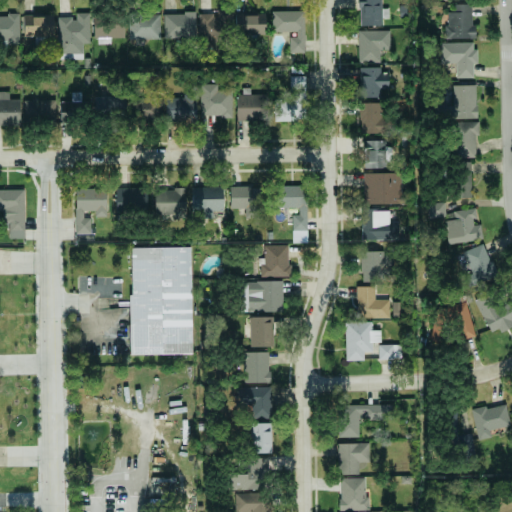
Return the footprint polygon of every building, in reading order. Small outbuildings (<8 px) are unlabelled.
[(388,18),(388,8),(382,7),(382,0),(358,0),(359,25),(382,25),(382,18),(388,18)] [(473,37),(472,3),(447,4),(448,38),(473,37)] [(199,14),(199,37),(229,38),(230,10),(217,10),(217,14),(199,14)] [(272,10),(271,31),(291,32),(291,41),(304,41),(305,11),(272,10)] [(163,13),(164,40),(196,40),(195,13),(163,13)] [(265,33),(264,13),(235,13),(235,33),(265,33)] [(19,44),(19,15),(0,14),(0,38),(1,39),(1,44),(19,44)] [(160,39),(160,14),(128,15),(128,39),(160,39)] [(23,15),(23,37),(35,36),(35,41),(53,41),(53,15),(23,15)] [(123,38),(124,18),(94,17),(93,37),(123,38)] [(358,62),(380,62),(380,50),(390,50),(389,30),(358,31),(358,62)] [(455,77),(475,78),(476,43),(440,42),(439,63),(455,63),(455,77)] [(380,67),(360,67),(361,97),(380,97),(380,89),(388,89),(387,72),(380,72),(380,67)] [(274,99),(274,121),(306,120),(305,76),(290,76),(290,99),(274,99)] [(232,116),(231,89),(217,90),(217,83),(199,84),(200,117),(232,116)] [(475,85),(452,85),(452,100),(434,100),(434,117),(476,115),(475,85)] [(0,125),(20,125),(19,98),(9,99),(9,91),(0,91),(0,125)] [(165,97),(165,120),(196,121),(196,93),(183,93),(183,98),(165,97)] [(236,120),(268,121),(268,94),(236,94),(236,120)] [(123,109),(124,99),(96,98),(96,108),(123,109)] [(71,101),(23,104),(24,126),(72,123),(71,101)] [(138,101),(138,119),(157,118),(156,101),(138,101)] [(382,103),(359,103),(359,133),(388,133),(388,121),(382,121),(382,103)] [(477,122),(453,121),(452,156),(477,157),(477,122)] [(364,168),(388,168),(388,148),(385,148),(385,140),(363,140),(364,168)] [(471,198),(472,166),(456,166),(455,197),(471,198)] [(401,193),(401,172),(363,173),(364,204),(407,203),(406,193),(401,193)] [(245,219),(259,218),(258,186),(229,187),(230,208),(245,208),(245,219)] [(307,243),(306,186),(276,186),(276,210),(292,210),(292,243),(307,243)] [(191,187),(192,215),(214,215),(214,210),(223,210),(222,187),(191,187)] [(185,214),(185,189),(153,189),(153,188),(116,188),(116,215),(185,214)] [(23,189),(0,189),(0,210),(2,210),(2,227),(8,226),(9,239),(25,238),(23,189)] [(75,233),(90,233),(90,218),(83,218),(83,210),(94,210),(94,216),(106,216),(106,189),(75,189),(75,233)] [(445,212),(444,202),(427,204),(429,218),(443,217),(446,243),(482,239),(480,224),(475,225),(473,209),(445,212)] [(361,240),(398,239),(398,221),(388,221),(388,210),(361,211),(361,240)] [(260,276),(288,276),(287,244),(264,245),(265,263),(260,263),(260,276)] [(464,268),(469,285),(496,276),(485,244),(463,251),(468,266),(464,268)] [(393,249),(365,250),(365,256),(361,256),(361,281),(394,280),(393,249)] [(125,250),(183,251),(186,358),(126,355),(125,250)] [(282,282),(245,283),(245,300),(247,300),(248,312),(283,311),(282,282)] [(389,300),(375,299),(375,286),(357,286),(356,317),(389,318),(389,300)] [(490,332),(498,328),(499,330),(511,324),(511,302),(511,301),(498,307),(491,292),(474,300),(490,332)] [(431,310),(438,337),(446,334),(444,326),(456,323),(461,340),(475,336),(466,301),(431,310)] [(248,346),(272,346),(273,317),(248,316),(248,346)] [(380,342),(380,330),(371,330),(371,321),(344,322),(345,360),(363,360),(363,351),(372,351),(371,342),(380,342)] [(401,358),(401,344),(378,345),(378,358),(401,358)] [(243,383),(269,382),(268,351),(243,352),(243,383)] [(270,407),(271,388),(236,386),(235,406),(270,407)] [(510,429),(505,403),(471,410),(476,436),(510,429)] [(339,437),(359,437),(358,420),(393,419),(393,404),(338,405),(339,437)] [(250,423),(249,452),(269,453),(270,424),(250,423)] [(358,474),(358,462),(369,462),(368,443),(336,443),(337,474),(358,474)] [(268,457),(247,458),(247,474),(229,474),(229,489),(268,488),(268,457)] [(364,478),(339,479),(340,511),(369,510),(369,497),(365,497),(364,478)] [(234,511),(250,511),(249,511),(272,511),(272,492),(234,493),(234,511)]
